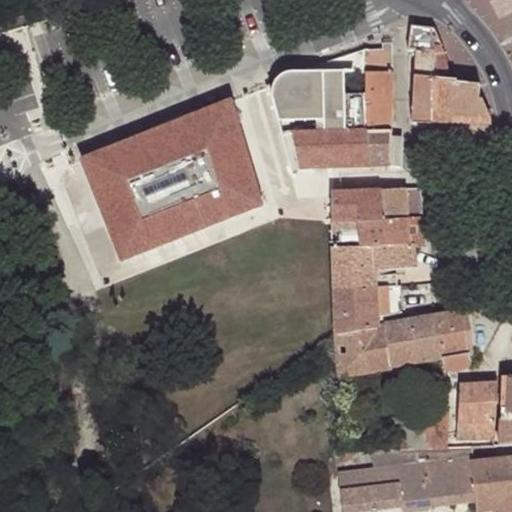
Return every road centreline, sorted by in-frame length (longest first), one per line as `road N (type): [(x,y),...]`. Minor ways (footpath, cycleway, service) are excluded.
road 1 (unclassified): [(384,0),(287,56),(61,141)]
road 2 (secondary): [(433,0),(489,56),(511,117)]
